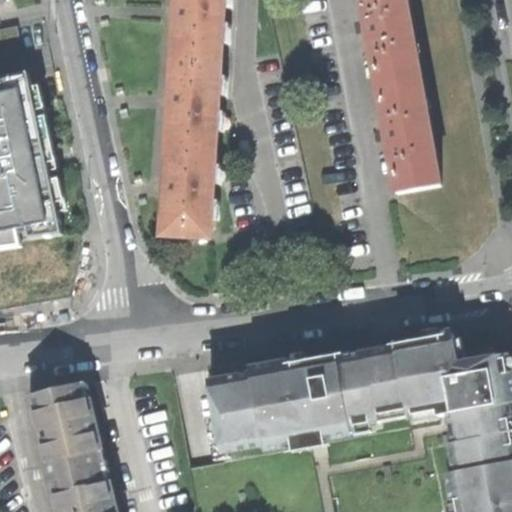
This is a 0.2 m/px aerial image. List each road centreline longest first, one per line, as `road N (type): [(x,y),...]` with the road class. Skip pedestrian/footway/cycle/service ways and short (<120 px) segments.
road 1 (residential): [(511,284),(142,336)]
road 2 (residential): [(142,336),(70,0)]
road 3 (residential): [(142,336),(0,353)]
